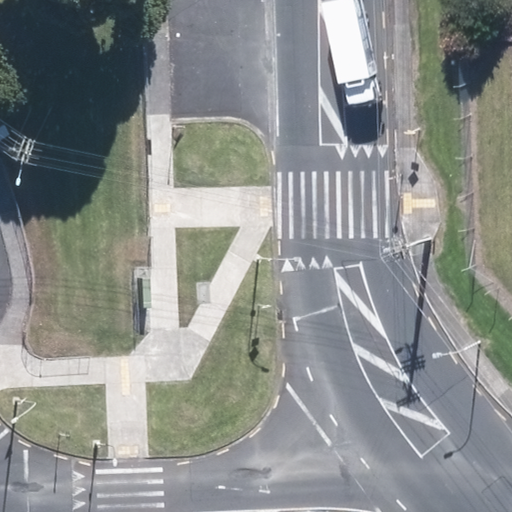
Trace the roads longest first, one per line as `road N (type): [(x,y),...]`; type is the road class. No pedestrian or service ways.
road 1 (residential): [(418,414),(376,357),(348,275),(337,203),(330,0)]
road 2 (tertiary): [(170,511),(218,487),(333,458),(418,414)]
road 3 (secondary): [(493,511),(418,414)]
